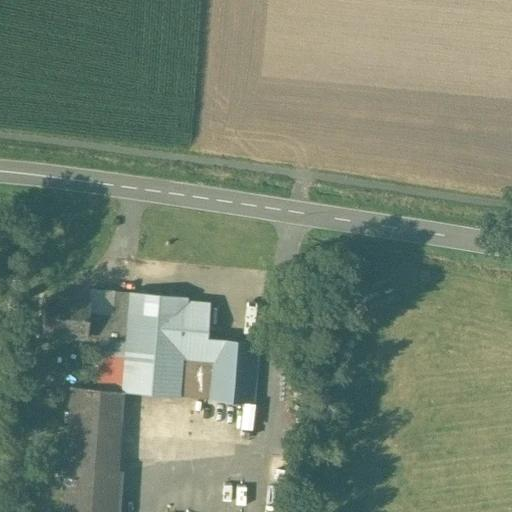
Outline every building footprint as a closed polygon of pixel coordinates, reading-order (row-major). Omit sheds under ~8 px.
[(87,313),(112,315),(114,292),(89,289),(88,303),(87,313)] [(130,293),(114,292),(112,315),(128,316),(130,293)] [(186,297),(130,293),(128,316),(126,334),(183,339),(186,302),(186,297)] [(88,303),(45,299),(42,334),(85,337),(87,313),(88,303)] [(210,304),(186,302),(183,339),(213,341),(213,339),(207,338),(210,304)] [(112,315),(87,313),(85,337),(101,339),(126,341),(126,334),(128,316),(112,315)] [(183,339),(126,334),(126,341),(122,392),(122,393),(124,393),(179,397),(182,361),(183,339)] [(126,341),(101,339),(96,390),(122,392),(126,341)] [(259,343),(213,339),(213,341),(183,339),(182,361),(211,364),(208,401),(254,404),(259,343)] [(96,390),(70,387),(60,511),(117,511),(121,471),(117,470),(124,393),(122,393),(122,392),(96,390)]
